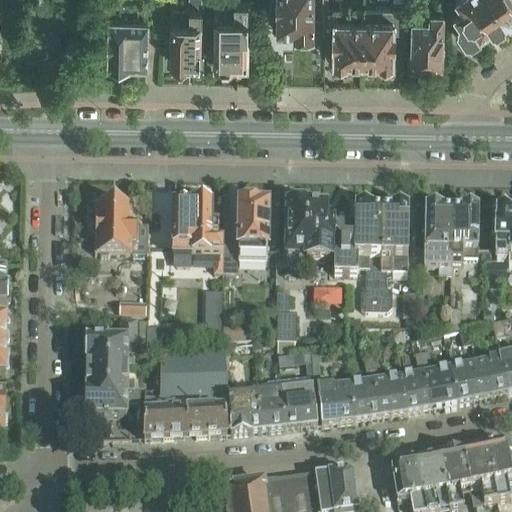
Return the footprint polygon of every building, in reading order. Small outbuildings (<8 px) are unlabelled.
[(146,61),(147,0),(97,0),(98,15),(109,15),(108,30),(107,46),(108,46),(108,61),(110,61),(114,65),(122,65),(127,62),(128,62),(128,60),(146,61)] [(204,24),(203,0),(188,0),(189,7),(171,7),(171,62),(172,62),(176,66),(183,66),(187,62),(203,62),(203,45),(199,45),(199,23),(204,24)] [(276,0),(276,4),(269,4),(269,13),(276,14),(276,27),(293,27),(293,32),(313,32),(313,0),(276,0)] [(427,62),(429,62),(429,58),(441,58),(441,55),(442,55),(445,52),(445,46),(441,42),(441,0),(429,0),(429,11),(412,10),(411,62),(413,61),(416,66),(423,66),(427,62)] [(504,16),(493,0),(456,0),(456,2),(458,5),(463,5),(452,13),(460,23),(458,32),(465,42),(471,43),(478,38),(479,33),(491,25),(495,27),(502,21),(503,17),(504,16)] [(511,0),(493,0),(504,16),(509,17),(511,15),(511,0)] [(215,6),(214,62),(216,62),(221,66),(228,66),(232,63),(246,63),(246,45),(250,45),(250,38),(247,38),(247,22),(250,23),(250,3),(235,3),(235,6),(215,6)] [(347,60),(363,60),(363,7),(324,6),(323,34),(333,34),(333,44),(334,44),(333,60),(336,64),(344,64),(347,60)] [(363,7),(363,60),(378,61),(381,65),(389,65),(392,61),(393,61),(393,16),(379,16),(379,8),(363,7)] [(149,232),(138,232),(138,225),(132,224),(132,210),(110,210),(108,207),(102,206),(99,209),(96,209),(95,230),(91,230),(91,240),(95,240),(95,260),(98,260),(100,264),(108,264),(110,261),(132,261),(132,265),(145,265),(145,262),(148,262),(149,232)] [(221,281),(222,250),(222,248),(210,247),(210,234),(218,234),(218,226),(211,226),(211,211),(205,206),(197,206),(192,211),(172,211),(171,262),(192,263),(192,270),(212,270),(212,281),(221,281)] [(238,250),(222,250),(221,281),(238,281),(238,269),(266,269),(267,211),(257,211),(253,206),(244,206),(241,210),(239,210),(238,250)] [(354,230),(332,229),(333,214),(324,214),(324,213),(308,212),(308,211),(306,211),(305,210),(304,209),(302,209),(300,208),(298,208),(296,208),(294,208),(292,209),(291,210),(290,211),(288,211),(287,270),(289,273),(302,273),(305,271),(306,265),(329,266),(329,251),(334,251),(334,282),(357,282),(357,275),(370,275),(369,293),(365,293),(365,296),(361,300),(360,314),(365,318),(386,318),(391,314),(391,300),(385,293),(385,279),(407,279),(408,213),(406,213),(402,209),(395,209),(391,213),(390,213),(390,214),(372,214),(372,213),(371,213),(367,209),(360,209),(356,212),(354,212),(354,230)] [(423,276),(450,276),(451,215),(442,215),(442,214),(441,214),(437,210),(430,210),(426,214),(424,213),(423,276)] [(460,216),(451,215),(450,276),(462,276),(462,266),(477,266),(478,215),(476,215),(472,211),(466,210),(462,215),(460,215),(460,216)] [(509,263),(509,271),(511,271),(511,216),(510,216),(510,215),(509,215),(506,212),(500,212),(496,215),(495,215),(495,226),(494,226),(494,247),(495,247),(495,263),(509,263)] [(0,276),(0,310),(6,310),(6,308),(7,308),(10,305),(11,298),(7,294),(6,294),(7,292),(5,292),(5,276),(0,276)] [(343,308),(344,292),(314,291),(314,307),(343,308)] [(279,296),(277,345),(297,346),(298,315),(291,315),(291,297),(279,296)] [(147,321),(161,321),(162,321),(162,310),(156,303),(147,303),(147,321)] [(323,341),(324,321),(306,320),(305,340),(323,341)] [(161,321),(147,321),(147,345),(160,345),(161,321)] [(0,349),(6,350),(6,348),(9,345),(9,339),(6,336),(6,323),(0,322),(0,349)] [(86,370),(86,371),(128,372),(134,372),(134,368),(134,361),(134,360),(128,360),(128,344),(85,343),(85,370),(86,370)] [(6,350),(0,349),(0,378),(5,378),(5,366),(8,363),(9,356),(5,353),(6,350)] [(227,392),(225,359),(160,361),(160,405),(145,405),(144,445),(226,442),(223,397),(227,392)] [(511,359),(499,363),(507,401),(511,399),(511,359)] [(492,404),(507,401),(499,363),(476,368),(484,406),(492,404)] [(366,377),(374,376),(372,364),(364,365),(366,377)] [(473,369),(449,374),(457,412),(472,408),(481,406),(473,369)] [(85,396),(134,397),(134,387),(128,386),(128,372),(86,371),(85,396)] [(441,415),(457,412),(449,374),(427,378),(433,416),(441,414),(441,415)] [(399,383),(405,421),(422,418),(430,416),(423,379),(399,383)] [(390,424),(405,421),(399,383),(377,386),(382,425),(390,423),(390,424)] [(348,390),(353,429),(354,429),(370,427),(370,426),(378,425),(373,387),(348,390)] [(338,430),(353,429),(348,390),(316,393),(321,433),(338,431),(338,430)] [(284,437),(282,397),(266,398),(266,392),(258,393),(261,439),(268,438),(268,439),(284,437)] [(250,440),(261,439),(258,393),(247,394),(248,399),(228,401),(230,441),(251,440),(250,440)] [(282,397),(284,437),(300,435),(317,433),(313,394),(282,397)] [(140,410),(140,405),(134,405),(134,397),(85,396),(84,396),(84,422),(127,423),(127,410),(140,410)] [(504,450),(485,453),(496,507),(508,504),(505,487),(511,485),(511,462),(510,454),(504,450)] [(484,509),(496,507),(485,453),(461,458),(468,494),(480,492),(484,509)] [(459,511),(457,497),(468,494),(461,458),(437,462),(445,499),(447,511),(459,511)] [(445,499),(437,462),(413,467),(422,511),(436,511),(434,501),(445,499)] [(409,511),(422,511),(413,467),(395,470),(391,477),(397,509),(409,506),(409,511)] [(347,477),(327,480),(331,511),(357,511),(354,495),(352,482),(347,477)] [(228,494),(224,500),(225,511),(331,511),(327,480),(263,488),(228,494)]
